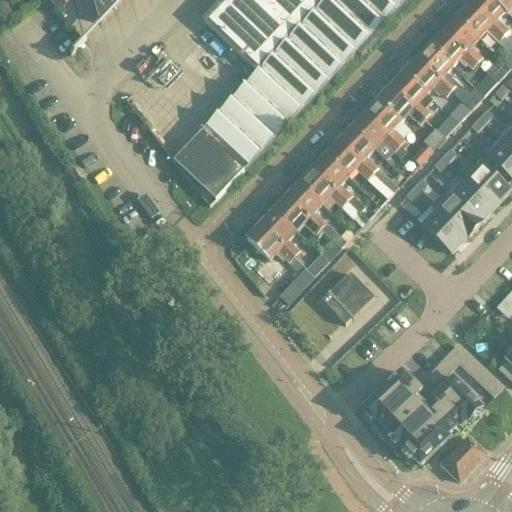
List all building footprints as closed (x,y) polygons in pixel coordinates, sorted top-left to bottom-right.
[(92,0),(100,25),(94,31),(83,42),(70,56),(71,57),(95,33),(101,27),(108,19),(122,4),(125,0),(92,0)] [(202,134),(174,164),(216,203),(244,174),(245,174),(357,55),(361,59),(378,41),(374,37),(409,0),(225,0),(216,10),(203,24),(257,76),(242,92),(227,107),(214,122),(202,135),(202,134)] [(506,14),(490,0),(476,0),(470,7),(497,33),(505,40),(510,34),(498,23),(506,15),(506,14)] [(511,0),(490,0),(506,14),(506,15),(508,17),(511,12),(511,0)] [(470,7),(457,21),(479,42),(487,35),(500,46),(506,41),(504,40),(505,40),(497,33),(470,7)] [(479,42),(457,21),(444,34),(479,67),(484,62),(472,50),(479,42)] [(479,67),(444,34),(431,48),(454,70),(461,62),(473,73),(479,67)] [(511,59),(511,46),(506,41),(500,46),(499,48),(511,59)] [(469,98),(447,77),(454,70),(431,48),(418,62),(452,95),(462,104),(462,105),(469,98)] [(418,62),(404,76),(427,98),(435,90),(447,101),(452,95),(418,62)] [(500,64),(488,76),(498,85),(509,74),(511,72),(501,63),(500,64)] [(427,98),(404,76),(392,90),(426,123),(431,117),(426,112),(433,104),(427,98)] [(497,86),(488,77),(475,91),(484,100),(497,86)] [(426,123),(392,90),(378,103),(401,125),(408,117),(420,128),(426,123)] [(462,105),(472,114),(472,113),(484,100),(475,91),(469,98),(462,105)] [(497,100),(503,105),(511,96),(505,91),(497,100)] [(401,125),(378,103),(365,117),(400,150),(405,145),(403,143),(410,134),(401,125)] [(459,127),(472,114),(462,105),(462,104),(449,118),(450,119),(459,127)] [(483,126),(491,117),(486,112),(477,121),(483,126)] [(365,117),(352,131),(375,153),(387,164),(394,156),(400,150),(365,117)] [(438,133),(446,141),(459,128),(459,127),(450,119),(438,133)] [(475,135),(483,126),(477,121),(469,129),(475,135)] [(375,153),(352,131),(339,145),(394,197),(399,191),(379,172),(367,161),(375,153)] [(425,148),(433,155),(446,141),(438,133),(436,131),(423,145),(425,148)] [(499,139),(483,156),(489,161),(485,165),(502,181),(505,177),(511,182),(511,152),(504,145),(505,145),(499,139)] [(394,197),(339,145),(326,159),(349,180),(356,173),(368,184),(388,203),(394,197)] [(433,155),(425,148),(412,162),(419,169),(420,169),(433,155)] [(401,162),(406,156),(400,150),(394,156),(401,162)] [(446,165),(454,157),(448,151),(440,160),(446,165)] [(349,180),(326,159),(313,173),(360,217),(365,211),(341,189),(349,180)] [(438,174),(446,165),(440,160),(432,169),(438,174)] [(485,165),(466,185),(494,212),(509,196),(498,185),(502,181),(485,165)] [(360,217),(313,173),(299,187),(322,209),(330,200),(342,211),(341,212),(361,231),(367,224),(359,217),(360,217)] [(420,181),(412,189),(418,195),(426,186),(420,181)] [(453,199),(481,226),(494,212),(466,185),(453,199)] [(287,200),(321,233),(326,227),(315,217),(322,209),(299,187),(287,200)] [(418,195),(412,189),(404,198),(410,204),(418,195)] [(448,193),(432,210),(438,215),(466,241),(481,226),(453,199),(448,193)] [(321,233),(287,200),(274,214),(297,236),(304,228),(316,239),(321,233)] [(297,236),(274,214),(260,228),(295,261),(295,260),(300,255),(289,245),(297,236)] [(438,215),(424,230),(452,257),(466,241),(438,215)] [(321,233),(332,244),(341,252),(346,247),(347,246),(341,241),(326,227),(321,233)] [(260,228),(247,242),(270,264),(276,257),(282,263),(284,261),(290,266),(295,261),(260,228)] [(332,244),(320,257),(321,258),(329,266),(341,252),(332,244)] [(321,258),(307,272),(316,280),(329,266),(321,258)] [(291,266),(289,268),(300,277),(306,271),(295,260),(295,261),(290,266),(291,266)] [(300,277),(279,300),(288,308),(289,309),(315,281),(316,280),(307,272),(306,271),(300,277)] [(352,277),(326,302),(349,326),(375,302),(352,277)] [(459,349),(450,358),(456,363),(464,354),(459,349)] [(464,354),(456,363),(459,366),(461,368),(470,360),(464,354)] [(450,358),(445,363),(454,372),(459,366),(456,363),(450,358)] [(470,360),(461,368),(467,373),(475,365),(470,360)] [(511,360),(499,373),(511,385),(511,360)] [(445,363),(440,369),(449,377),(454,372),(445,363)] [(475,365),(467,373),(472,379),(481,370),(475,365)] [(440,369),(435,374),(444,383),(449,377),(440,369)] [(481,370),(472,379),(478,384),(486,375),(481,370)] [(435,374),(430,380),(439,388),(444,383),(435,374)] [(387,390),(365,411),(378,424),(389,436),(402,450),(420,469),(449,441),(447,439),(458,428),(461,430),(468,424),(482,411),(454,382),(435,400),(427,391),(422,395),(415,388),(415,389),(402,375),(397,381),(396,381),(387,389),(387,390)] [(486,375),(478,384),(483,389),(492,380),(486,375)] [(492,380),(483,389),(489,394),(497,385),(492,380)] [(497,385),(489,394),(494,399),(503,391),(497,385)] [(468,442),(442,470),(459,486),(485,458),(468,442)]
